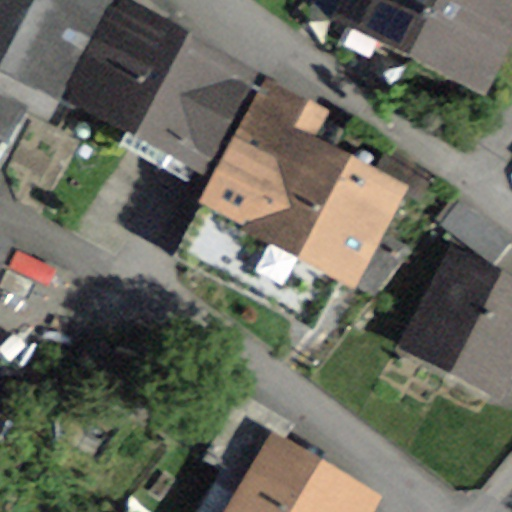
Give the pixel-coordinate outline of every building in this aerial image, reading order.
[(29,109),(54,123),(73,91),(123,0),(0,0),(0,139),(1,140),(0,142),(8,147),(29,109)] [(156,35),(166,16),(143,0),(123,0),(73,91),(169,144),(212,66),(156,35)] [(361,0),(354,15),(416,46),(438,0),(361,0)] [(511,0),(438,0),(416,46),(478,77),(499,35),(506,33),(511,21),(511,0)] [(312,316),(338,269),(347,274),(388,195),(303,149),(318,121),(268,95),(186,250),(312,316)] [(510,242),(460,203),(442,225),(492,264),(510,242)] [(511,353),(511,292),(457,264),(417,342),(456,362),(462,350),(503,371),(511,353)] [(362,511),(369,503),(277,449),(239,511),(362,511)]
